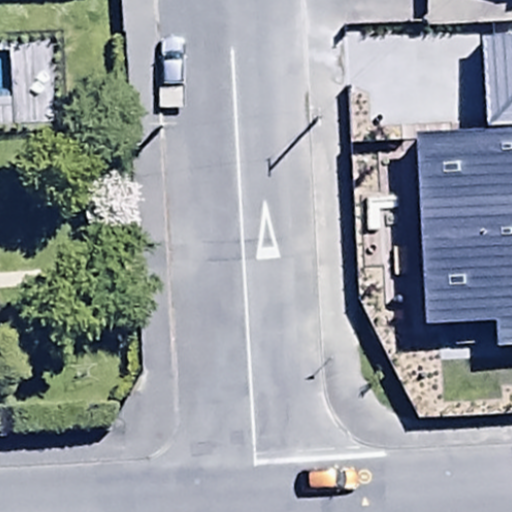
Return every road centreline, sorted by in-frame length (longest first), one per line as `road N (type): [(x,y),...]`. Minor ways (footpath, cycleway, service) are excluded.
road 1 (residential): [(225,0),(250,492)]
road 2 (unclassified): [(511,480),(250,492)]
road 3 (unclassified): [(250,492),(0,505)]
